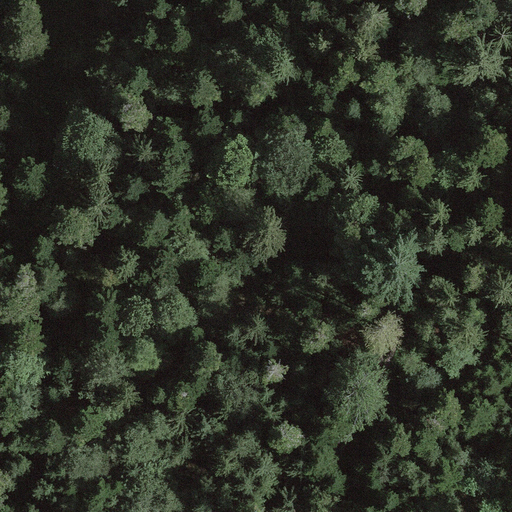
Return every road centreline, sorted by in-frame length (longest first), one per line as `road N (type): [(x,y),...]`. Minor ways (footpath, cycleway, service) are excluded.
road 1 (track): [(308,511),(383,367),(422,203),(511,45)]
road 2 (track): [(89,0),(33,159),(0,222)]
